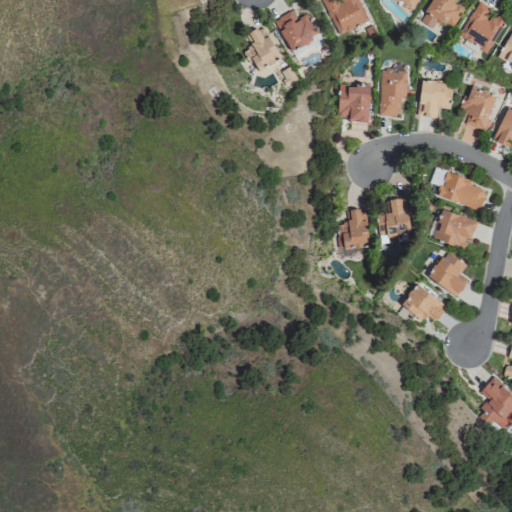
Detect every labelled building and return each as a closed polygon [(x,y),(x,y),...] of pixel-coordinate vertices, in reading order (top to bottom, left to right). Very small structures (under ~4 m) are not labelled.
[(320,0),(335,36),(352,29),(351,26),(366,20),(358,0),(320,0)] [(392,0),(411,11),(417,0),(392,0)] [(450,28),(463,8),(452,2),(453,0),(430,0),(418,21),(430,28),(435,19),(450,28)] [(457,37),(485,52),(491,41),(490,40),(501,19),(489,12),(491,9),(476,1),(457,37)] [(288,50),(316,35),(305,14),(294,20),(289,11),(272,20),(288,50)] [(256,72),(280,58),(261,25),(247,33),(253,43),(243,49),(256,72)] [(511,27),(496,56),(510,64),(508,66),(511,68),(511,27)] [(405,71),(379,70),(377,115),(398,116),(399,98),(404,98),(405,71)] [(414,115),(434,118),(435,107),(448,109),(451,85),(420,80),(414,115)] [(336,120),(367,120),(368,86),(336,85),(336,120)] [(494,96),(468,86),(459,110),(466,113),(462,125),(480,132),(494,96)] [(511,112),(503,109),(491,141),(508,147),(511,138),(511,112)] [(478,210),(485,186),(431,171),(428,183),(438,186),(435,197),(478,210)] [(377,236),(409,232),(405,198),(387,200),(389,213),(375,215),(377,236)] [(368,246),(363,209),(348,211),(349,222),(335,224),(338,250),(368,246)] [(432,240),(463,248),(465,237),(470,238),(475,219),(439,210),(432,240)] [(426,279),(456,296),(465,280),(457,275),(465,263),(443,250),(426,279)] [(419,321),(423,315),(434,322),(445,305),(413,284),(398,307),(419,321)] [(511,379),(511,344),(510,344),(505,365),(503,365),(501,377),(511,379)] [(511,400),(511,396),(492,377),(479,389),(489,399),(474,414),(486,426),(492,420),(497,425),(511,410),(507,405),(511,400)]
